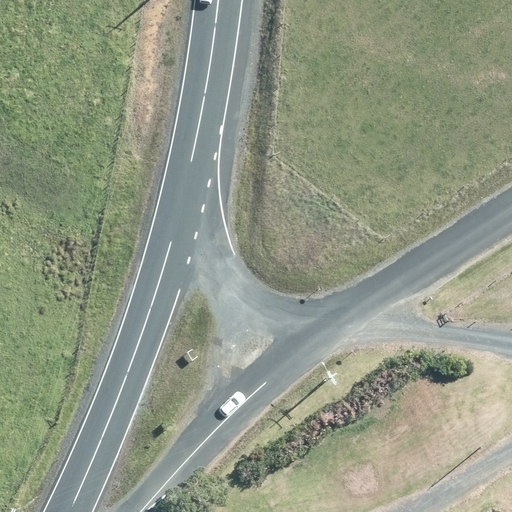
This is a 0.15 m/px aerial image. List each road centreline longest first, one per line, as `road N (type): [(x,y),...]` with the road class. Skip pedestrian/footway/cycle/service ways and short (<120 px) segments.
road 1 (tertiary): [(180,214),(156,295),(68,511)]
road 2 (unclassified): [(300,350),(511,209)]
road 3 (unclassified): [(138,511),(235,406),(300,350)]
road 4 (tertiary): [(217,0),(180,214)]
road 5 (unclassified): [(180,214),(219,277),(300,350)]
